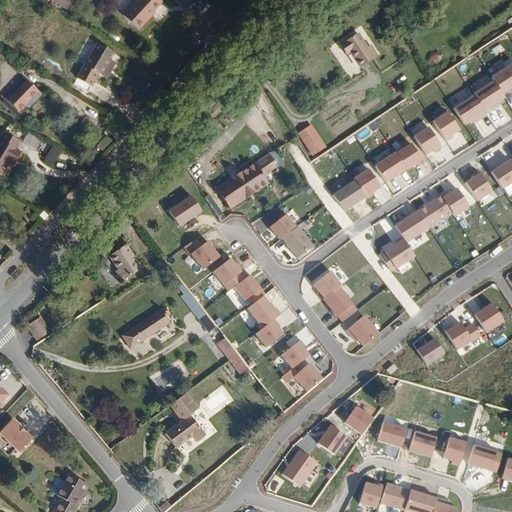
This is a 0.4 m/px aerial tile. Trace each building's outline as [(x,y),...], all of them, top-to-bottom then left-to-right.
[(50,0),(67,10),(73,0),(50,0)] [(159,9),(166,0),(138,0),(128,12),(146,28),(161,11),(159,9)] [(365,52),(369,49),(360,35),(339,49),(345,59),(350,56),(359,70),(372,62),(365,52)] [(108,73),(121,50),(102,39),(90,63),(108,73)] [(376,59),(369,49),(365,52),(372,62),(376,59)] [(495,72),(511,62),(511,59),(510,56),(491,66),(495,72)] [(511,63),(492,77),(493,80),(503,94),(509,90),(510,88),(511,85),(511,63)] [(29,107),(49,86),(31,69),(11,90),(29,107)] [(503,94),(493,80),(473,93),(474,94),(484,110),(504,96),(503,94)] [(474,94),(453,107),(464,124),(472,119),(474,122),(486,113),(484,110),(474,94)] [(105,116),(108,109),(95,102),(91,110),(105,116)] [(448,112),(434,121),(445,140),(452,136),(460,130),(448,112)] [(298,133),(313,156),(327,146),(312,124),(298,133)] [(23,144),(27,136),(8,126),(0,140),(0,169),(6,173),(15,157),(21,160),(29,147),(23,144)] [(411,141),(395,152),(407,170),(423,160),(411,141)] [(51,165),(60,151),(50,145),(41,159),(51,165)] [(227,209),(266,184),(262,177),(277,168),(273,162),(288,153),(284,147),(215,190),(217,194),(227,209)] [(320,168),(337,157),(333,151),(316,161),(320,168)] [(511,180),(511,162),(509,158),(490,171),(501,187),(511,180)] [(344,211),(382,188),(370,169),(332,192),(344,211)] [(471,175),(472,176),(465,182),(476,200),(491,191),(478,170),(471,175)] [(447,190),(440,195),(451,212),(453,215),(468,205),(456,187),(448,192),(447,190)] [(199,210),(189,195),(167,210),(177,225),(199,210)] [(451,212),(440,195),(417,210),(428,227),(451,212)] [(411,214),(410,216),(405,220),(402,219),(394,225),(401,236),(403,238),(405,242),(428,227),(417,210),(411,214)] [(295,226),(285,213),(269,226),(279,239),(281,237),(295,226)] [(312,245),(296,226),(281,237),(296,257),(312,245)] [(200,245),(195,238),(183,246),(189,254),(200,245)] [(396,242),(378,254),(391,270),(414,255),(405,242),(403,238),(396,242)] [(211,246),(206,241),(200,245),(190,253),(202,269),(218,256),(214,250),(213,251),(210,247),(211,246)] [(143,268),(127,245),(111,257),(119,269),(115,272),(122,283),(143,268)] [(163,267),(172,261),(166,254),(158,260),(163,267)] [(208,271),(219,284),(227,278),(230,282),(243,271),(228,254),(208,271)] [(340,284),(330,270),(312,283),(317,289),(315,291),(321,299),(340,284)] [(244,300),(248,297),(260,288),(249,274),(233,286),(244,300)] [(338,286),(322,298),(331,309),(329,309),(335,316),(337,315),(352,303),(338,286)] [(260,288),(248,297),(252,303),(264,294),(260,288)] [(201,312),(209,306),(202,297),(194,304),(201,312)] [(490,301),(483,306),(484,307),(473,314),(485,332),(503,320),(490,301)] [(356,309),(352,303),(337,315),(342,321),(356,309)] [(222,322),(209,306),(201,312),(214,329),(222,322)] [(136,344),(174,317),(166,307),(128,333),(136,344)] [(350,336),(353,333),(356,338),(362,345),(377,333),(362,315),(345,329),(350,336)] [(56,329),(47,316),(35,325),(44,338),(56,329)] [(274,318),(254,333),(265,347),(283,333),(277,325),(279,324),(274,318)] [(445,330),(457,349),(471,341),(459,321),(445,330)] [(243,349),(231,333),(223,340),(235,355),(243,349)] [(434,338),(416,349),(426,364),(443,352),(434,338)] [(305,345),(300,339),(280,354),(291,368),(308,354),(303,347),(305,345)] [(256,365),(243,349),(235,355),(248,371),(256,365)] [(293,375),(294,376),(306,391),(321,378),(308,362),(297,372),(293,375)] [(293,366),(281,376),(286,382),(294,376),(293,375),(297,372),(293,366)] [(298,399),(306,392),(294,377),(285,384),(298,399)] [(0,407),(14,394),(0,380),(0,407)] [(373,418),(356,406),(344,422),(361,434),(373,418)] [(205,437),(188,415),(163,435),(175,450),(190,437),(196,444),(205,437)] [(20,454),(38,438),(18,417),(0,433),(20,454)] [(383,420),(377,440),(401,448),(408,428),(383,420)] [(346,436),(329,424),(316,442),(333,454),(346,436)] [(416,429),(408,450),(430,458),(437,437),(416,429)] [(450,436),(442,459),(460,464),(467,442),(450,436)] [(497,473),(503,453),(474,444),(468,464),(497,473)] [(317,462),(299,449),(281,473),(300,486),(317,462)] [(511,458),(508,457),(502,478),(511,481),(511,458)] [(60,511),(78,511),(96,487),(76,474),(65,490),(74,496),(72,500),(68,497),(58,511),(60,511)] [(366,481),(359,503),(376,508),(383,486),(366,481)] [(387,481),(380,503),(404,510),(410,489),(387,481)] [(411,491),(406,507),(421,511),(429,511),(434,498),(411,491)] [(435,500),(432,511),(456,511),(458,506),(435,500)]
